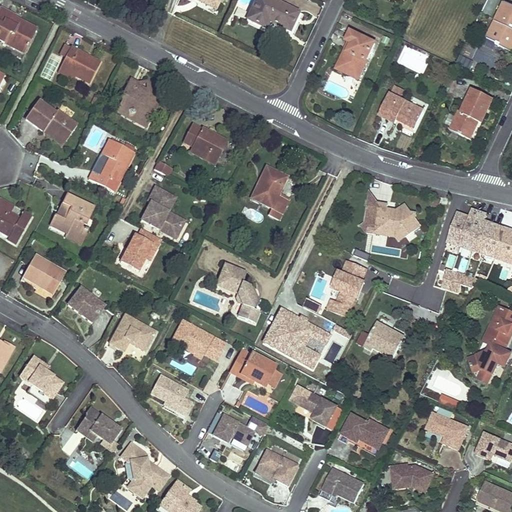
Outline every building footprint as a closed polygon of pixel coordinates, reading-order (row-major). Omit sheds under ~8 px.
[(194,0),(215,10),(219,0),(194,0)] [(268,22),(289,32),(298,13),(270,0),(256,0),(247,21),(265,29),(268,22)] [(509,52),(511,45),(511,7),(504,4),(487,39),(496,44),(496,45),(509,52)] [(36,30),(14,19),(15,17),(0,9),(0,41),(24,54),(36,30)] [(350,47),(340,69),(359,78),(375,44),(350,33),(345,45),(348,46),(350,47)] [(71,48),(66,46),(61,56),(66,58),(71,48)] [(350,47),(348,46),(336,71),(357,81),(359,78),(340,69),(350,47)] [(89,85),(100,64),(71,48),(66,58),(60,69),(74,77),(89,85)] [(469,72),(473,63),(460,57),(456,66),(469,72)] [(74,77),(60,69),(57,74),(72,81),(74,77)] [(146,127),(162,96),(150,89),(148,92),(136,86),(138,83),(130,79),(123,92),(118,97),(123,104),(118,113),(146,127)] [(150,89),(147,81),(138,83),(136,86),(148,92),(150,89)] [(452,132),(469,140),(478,123),(481,124),(492,101),(473,91),(462,114),(460,114),(452,132)] [(95,107),(97,103),(99,98),(94,96),(90,104),(95,107)] [(396,121),(415,129),(423,111),(389,96),(379,118),(394,125),(396,121)] [(56,114),(39,102),(26,121),(43,134),(42,135),(61,149),(77,127),(57,113),(56,114)] [(218,161),(227,142),(201,129),(201,130),(191,126),(185,138),(195,143),(192,148),(218,161)] [(195,143),(185,138),(183,144),(192,148),(195,143)] [(103,180),(101,183),(100,186),(114,193),(134,154),(109,141),(100,158),(109,163),(101,179),(103,180)] [(190,152),(216,165),(218,161),(192,148),(190,152)] [(168,178),(173,169),(158,162),(154,171),(168,178)] [(277,221),(285,206),(274,201),(278,194),(286,178),(265,168),(251,198),(271,208),(267,216),(277,221)] [(168,211),(164,208),(171,196),(155,187),(146,202),(150,204),(140,222),(175,241),(183,226),(165,216),(168,211)] [(274,201),(285,206),(288,199),(278,194),(274,201)] [(68,233),(77,237),(82,228),(84,224),(86,226),(94,209),(67,196),(57,217),(54,216),(49,226),(67,235),(68,233)] [(168,211),(175,198),(171,196),(164,208),(168,211)] [(14,209),(0,200),(0,232),(10,239),(9,240),(18,245),(33,218),(24,213),(20,221),(10,215),(14,209)] [(388,205),(378,204),(375,230),(394,232),(399,238),(401,241),(421,224),(416,217),(416,211),(410,211),(405,204),(397,210),(401,214),(398,216),(392,210),(387,209),(388,205)] [(15,208),(12,214),(21,218),(24,213),(15,208)] [(186,221),(168,211),(165,216),(183,226),(186,221)] [(489,257),(498,228),(484,222),(486,216),(471,211),(468,219),(457,215),(447,243),(489,257)] [(80,245),(87,230),(82,228),(77,237),(68,233),(67,235),(66,238),(80,245)] [(511,232),(498,228),(489,257),(511,265),(511,232)] [(161,240),(141,230),(137,237),(133,235),(119,263),(138,273),(144,259),(151,246),(157,248),(161,240)] [(157,248),(151,246),(144,259),(150,262),(157,248)] [(52,296),(65,274),(34,257),(22,278),(52,296)] [(352,321),(369,270),(345,261),(338,281),(320,275),(309,305),(313,307),(317,296),(330,300),(325,312),(352,321)] [(253,311),(257,300),(252,288),(242,284),(246,274),(225,265),(217,286),(238,294),(236,298),(239,305),(243,306),(238,317),(254,324),(259,313),(253,311)] [(445,270),(440,288),(458,294),(464,276),(445,270)] [(105,307),(81,289),(68,306),(92,325),(105,307)] [(321,356),(306,349),(311,340),(327,347),(333,334),(279,309),(262,346),(314,371),(321,356)] [(511,313),(502,309),(497,318),(494,316),(481,341),(489,345),(502,352),(503,351),(510,337),(506,335),(510,326),(511,327),(511,313)] [(154,332),(123,315),(108,344),(122,352),(127,343),(128,341),(133,343),(132,346),(143,352),(154,332)] [(223,342),(179,319),(168,341),(190,352),(189,353),(197,358),(200,353),(204,345),(218,352),(223,342)] [(373,349),(393,359),(404,338),(377,323),(370,336),(364,348),(372,352),(373,349)] [(370,336),(362,332),(356,344),(364,348),(370,336)] [(486,351),(489,345),(481,341),(474,355),(486,351)] [(0,370),(14,347),(5,342),(3,345),(2,346),(0,345),(0,370)] [(218,352),(204,345),(200,353),(213,360),(218,352)] [(503,367),(507,358),(505,352),(503,351),(502,352),(489,345),(486,351),(474,355),(467,358),(472,370),(480,369),(490,374),(496,363),(503,367)] [(250,356),(241,351),(230,372),(240,377),(242,374),(255,381),(267,387),(269,384),(277,369),(278,366),(252,352),(250,356)] [(46,374),(40,370),(44,365),(34,358),(19,379),(31,388),(52,402),(63,386),(46,374)] [(50,369),(44,365),(40,370),(46,374),(50,369)] [(284,373),(277,369),(269,384),(276,388),(284,373)] [(242,374),(240,377),(253,384),(255,381),(242,374)] [(187,390),(158,375),(148,394),(163,401),(176,408),(175,411),(183,416),(191,402),(183,398),(187,390)] [(52,402),(31,388),(28,394),(48,408),(52,402)] [(337,406),(306,390),(298,405),(315,414),(311,420),(326,427),(337,406)] [(238,394),(228,392),(226,402),(236,404),(238,394)] [(441,398),(439,404),(451,408),(454,402),(441,398)] [(176,408),(163,401),(161,404),(175,411),(176,408)] [(113,441),(121,430),(115,426),(114,428),(110,425),(112,423),(90,408),(86,414),(86,417),(79,427),(89,434),(91,432),(97,437),(103,441),(109,445),(113,441)] [(255,430),(223,413),(212,433),(228,441),(231,436),(247,445),(255,430)] [(468,428),(432,414),(426,431),(444,439),(442,445),(459,452),(468,428)] [(366,424),(350,416),(342,434),(352,438),(358,442),(361,437),(376,443),(378,440),(382,442),(387,430),(368,421),(366,424)] [(93,443),(97,437),(91,432),(89,434),(79,427),(76,431),(93,443)] [(352,438),(342,434),(339,440),(349,444),(352,438)] [(511,463),(511,445),(485,435),(477,455),(492,462),(494,456),(511,463)] [(116,451),(119,446),(113,441),(109,445),(103,441),(100,445),(111,452),(116,451)] [(163,486),(170,477),(157,467),(149,468),(148,461),(147,454),(132,443),(122,458),(128,462),(131,462),(134,480),(131,483),(146,494),(155,481),(163,486)] [(298,468),(267,450),(259,464),(276,474),(272,480),(286,488),(298,468)] [(209,460),(217,464),(222,456),(214,452),(209,460)] [(409,463),(392,465),(395,489),(414,486),(426,492),(435,472),(417,464),(409,465),(409,463)] [(364,483),(333,468),(322,490),(333,496),(334,492),(355,503),(364,483)] [(198,511),(201,508),(195,504),(196,502),(192,499),(188,500),(186,498),(187,496),(191,491),(176,480),(159,505),(164,509),(166,510),(167,510),(168,510),(169,509),(170,508),(175,511),(174,511),(198,511)] [(511,511),(511,492),(487,482),(478,502),(500,511),(511,511)] [(333,496),(322,490),(319,496),(330,501),(333,496)]
